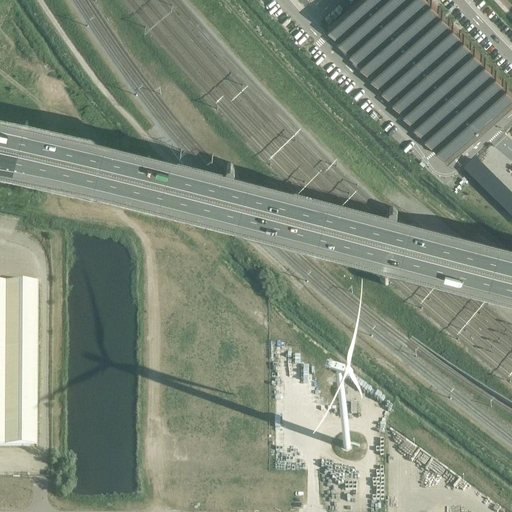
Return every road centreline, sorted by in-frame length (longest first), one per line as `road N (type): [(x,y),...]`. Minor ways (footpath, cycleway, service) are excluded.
road 1 (motorway): [(0,160),(511,290)]
road 2 (motorway): [(511,264),(0,139)]
